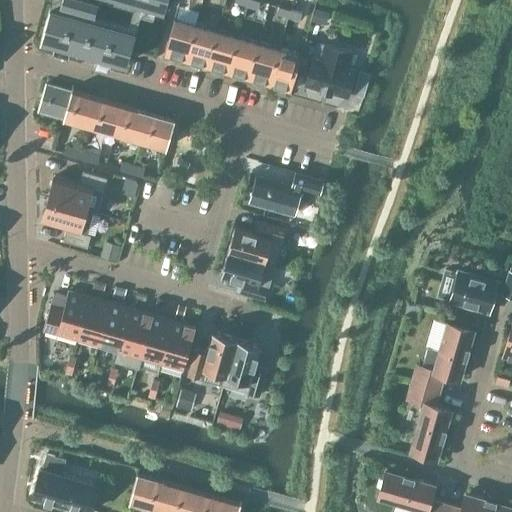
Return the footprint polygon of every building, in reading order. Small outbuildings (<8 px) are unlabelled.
[(51,0),(41,39),(127,64),(144,4),(164,10),(166,0),(51,0)] [(254,0),(248,0),(246,6),(257,9),(259,2),(254,0)] [(288,17),(290,10),(279,7),(277,14),(288,17)] [(316,8),(313,19),(326,23),(330,11),(316,8)] [(290,10),(288,17),(299,21),(301,13),(290,10)] [(184,60),(194,25),(174,19),(165,54),(184,60)] [(205,65),(215,31),(194,25),(184,60),(205,65)] [(226,71),(236,37),(215,31),(205,65),(226,71)] [(247,77),(257,43),(236,37),(226,71),(247,77)] [(267,83),(277,48),(257,43),(247,77),(267,83)] [(347,68),(352,51),(325,43),(320,60),(313,58),(308,75),(305,84),(321,88),(320,89),(330,92),(330,91),(347,96),(355,70),(347,68)] [(277,48),(267,83),(291,90),(296,71),(301,55),(277,48)] [(301,55),(296,71),(308,75),(313,58),(301,54),(301,55)] [(63,118),(71,91),(46,83),(38,111),(63,118)] [(89,125),(97,98),(72,91),(73,87),(72,87),(71,91),(63,118),(62,122),(63,122),(64,118),(89,125)] [(115,133),(123,105),(97,98),(89,125),(115,133)] [(141,140),(149,113),(123,105),(115,133),(141,140)] [(149,113),(141,140),(167,148),(175,120),(149,113)] [(75,156),(77,149),(66,145),(64,153),(75,156)] [(77,149),(75,156),(86,159),(89,152),(77,149)] [(89,152),(86,159),(98,162),(100,155),(89,152)] [(131,172),(134,165),(122,162),(120,169),(131,172)] [(134,165),(131,172),(143,175),(145,168),(134,165)] [(48,199),(86,209),(92,187),(104,190),(107,178),(83,171),(80,183),(55,176),(48,199)] [(319,194),(322,180),(296,173),(292,186),(257,176),(249,202),(293,215),(298,198),(309,201),(312,192),(319,194)] [(79,232),(86,209),(48,199),(42,221),(66,229),(63,241),(87,248),(91,236),(79,232)] [(228,249),(275,263),(285,227),(261,220),(258,232),(235,226),(228,249)] [(106,241),(101,256),(116,261),(121,245),(106,241)] [(264,299),(275,263),(228,249),(221,274),(244,280),(240,292),(264,299)] [(489,313),(498,282),(458,270),(449,301),(489,313)] [(511,296),(511,271),(510,271),(503,294),(511,296)] [(95,280),(94,285),(104,288),(106,284),(95,280)] [(116,286),(115,291),(125,294),(127,290),(116,286)] [(91,295),(69,289),(64,307),(51,304),(43,330),(78,340),(91,295)] [(137,292),(135,297),(146,300),(148,296),(137,292)] [(99,346),(112,301),(91,295),(78,340),(99,346)] [(158,298),(156,303),(167,306),(168,301),(158,298)] [(112,301),(99,346),(120,352),(133,307),(112,301)] [(178,304),(175,315),(180,316),(183,305),(178,304)] [(140,358),(153,312),(133,307),(120,352),(117,361),(137,367),(140,358)] [(174,318),(153,312),(140,358),(161,364),(174,318)] [(197,325),(174,318),(161,364),(184,370),(197,325)] [(511,322),(503,355),(511,357),(511,322)] [(411,381),(440,389),(445,372),(460,377),(466,358),(463,357),(471,330),(447,323),(433,369),(416,364),(411,381)] [(226,375),(237,337),(213,331),(207,354),(195,351),(188,375),(200,378),(202,368),(226,375)] [(237,337),(226,375),(223,385),(259,395),(266,371),(254,368),(261,344),(237,337)] [(51,355),(42,355),(42,366),(51,366),(51,355)] [(68,364),(74,365),(76,357),(71,356),(68,364)] [(74,365),(68,364),(66,372),(72,373),(74,365)] [(110,376),(115,377),(118,369),(112,368),(110,376)] [(495,383),(507,387),(510,379),(498,375),(495,383)] [(115,377),(110,376),(107,384),(113,385),(115,377)] [(151,388),(157,389),(159,382),(153,380),(151,388)] [(435,406),(440,389),(411,381),(406,398),(424,403),(410,450),(435,457),(443,429),(445,430),(451,411),(435,406)] [(157,389),(151,388),(149,395),(154,397),(157,389)] [(182,389),(177,405),(189,408),(193,393),(182,389)] [(164,402),(161,414),(169,416),(172,405),(164,402)] [(221,413),(218,423),(232,427),(235,417),(221,413)] [(90,511),(98,485),(40,469),(33,494),(90,511)] [(442,511),(445,503),(428,498),(432,483),(413,478),(412,480),(385,472),(378,497),(424,510),(423,511),(442,511)] [(155,508),(163,481),(137,474),(129,501),(155,508)] [(168,511),(181,511),(188,488),(163,481),(155,508),(168,511)] [(208,511),(213,495),(188,488),(181,511),(208,511)] [(445,503),(442,511),(511,511),(511,510),(511,508),(484,501),(485,498),(466,493),(462,508),(445,503)] [(213,495),(208,511),(239,511),(243,500),(242,500),(241,503),(213,495)]
